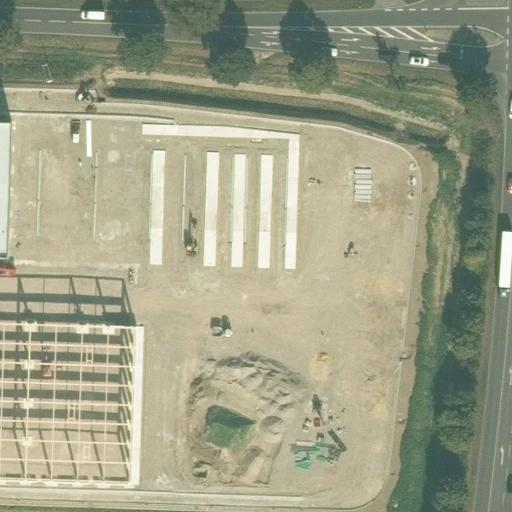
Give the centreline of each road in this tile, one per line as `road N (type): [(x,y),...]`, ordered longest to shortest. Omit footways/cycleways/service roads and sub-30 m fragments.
road 1 (secondary): [(164,26),(511,65)]
road 2 (secondary): [(415,18),(164,26)]
road 3 (secondary): [(0,21),(164,26)]
road 4 (primary): [(497,511),(511,377)]
